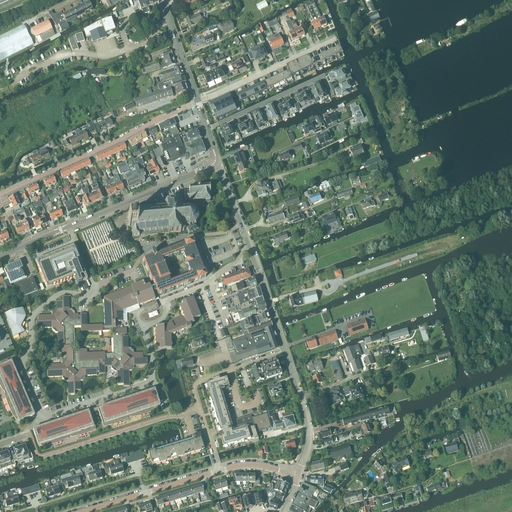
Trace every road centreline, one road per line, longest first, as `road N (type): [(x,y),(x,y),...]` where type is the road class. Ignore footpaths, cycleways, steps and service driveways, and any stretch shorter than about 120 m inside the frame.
road 1 (residential): [(93,287),(89,295),(52,297),(32,317),(22,366),(40,410),(50,415),(150,381),(143,327),(163,317),(169,298),(229,265)]
road 2 (residential): [(198,101),(0,194)]
road 3 (track): [(511,444),(420,483),(341,507),(336,501)]
road 4 (tertiary): [(67,227),(214,162)]
road 5 (residential): [(198,101),(334,38)]
road 6 (residential): [(206,129),(322,76),(330,93)]
road 7 (residential): [(83,511),(218,471)]
road 8 (tertiary): [(297,476),(308,429),(285,351)]
road 9 (residential): [(199,407),(199,380),(285,351)]
